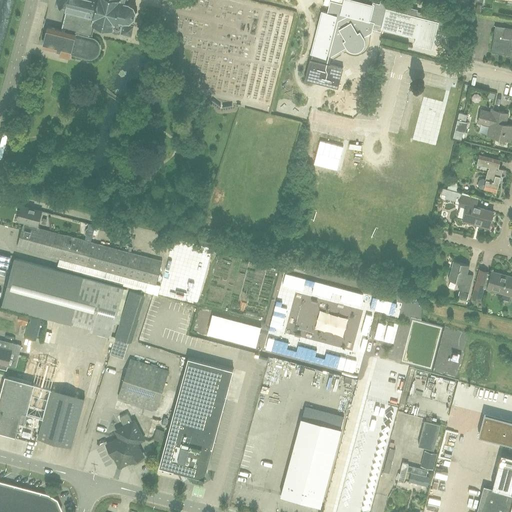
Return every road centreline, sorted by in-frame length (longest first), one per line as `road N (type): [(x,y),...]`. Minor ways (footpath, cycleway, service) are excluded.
road 1 (unknown): [(166,314),(170,338),(239,364),(246,378),(213,511)]
road 2 (residential): [(315,117),(377,130),(396,66),(511,79)]
road 3 (tertiary): [(0,120),(32,0)]
road 4 (tertiary): [(212,511),(92,479)]
